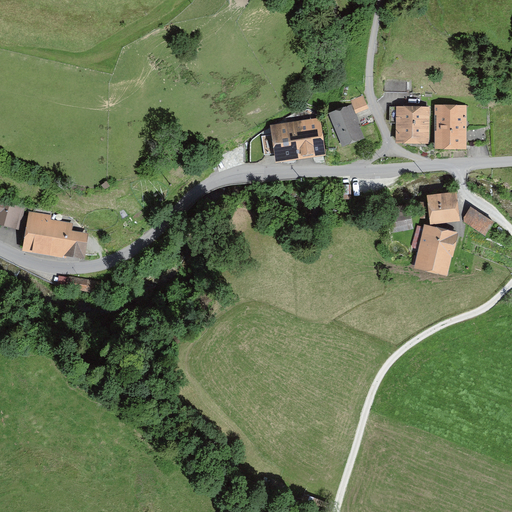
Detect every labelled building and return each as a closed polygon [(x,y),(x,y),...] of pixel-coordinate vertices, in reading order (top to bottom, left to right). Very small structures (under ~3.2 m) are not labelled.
[(406,81),(383,79),(384,94),(406,93),(406,81)] [(361,98),(352,102),(359,120),(368,116),(361,98)] [(437,108),(436,149),(462,149),(463,109),(437,108)] [(427,112),(397,110),(395,144),(425,146),(427,112)] [(350,112),(332,119),(344,145),(361,138),(350,112)] [(312,123),(271,130),(277,162),(318,155),(312,123)] [(486,130),(470,130),(470,144),(486,143),(486,130)] [(454,196),(428,198),(430,226),(457,223),(454,196)] [(23,211),(0,203),(0,226),(16,232),(23,211)] [(406,208),(387,212),(392,234),(411,230),(406,208)] [(493,224),(471,211),(464,222),(486,235),(493,224)] [(74,222),(28,214),(22,249),(82,259),(86,233),(72,231),(74,222)] [(454,236),(424,228),(415,267),(444,274),(454,236)] [(109,284),(69,277),(67,286),(108,293),(109,284)] [(304,493),(301,506),(315,509),(318,496),(304,493)]
